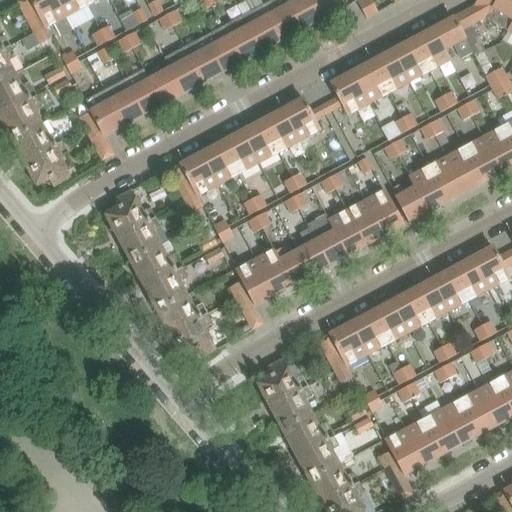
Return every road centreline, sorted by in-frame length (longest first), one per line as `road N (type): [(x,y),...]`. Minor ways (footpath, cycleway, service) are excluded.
road 1 (unclassified): [(35,231),(84,194),(438,0)]
road 2 (unclassified): [(511,214),(276,339),(181,401)]
road 3 (unclassified): [(181,401),(35,231)]
road 4 (unclassified): [(278,511),(181,401)]
